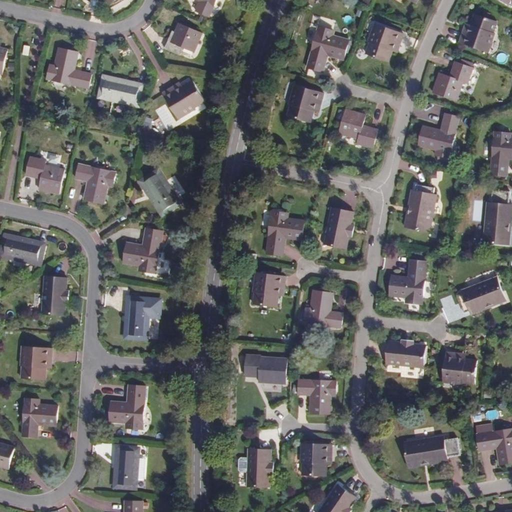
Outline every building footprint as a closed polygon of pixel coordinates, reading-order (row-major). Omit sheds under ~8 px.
[(198,0),(199,0),(197,5),(210,11),(214,0),(198,0)] [(496,21),(473,12),(469,24),(464,22),(457,40),(487,50),(493,31),(492,31),(496,21)] [(404,32),(375,21),(368,38),(369,39),(365,51),(388,60),(392,50),(396,51),(404,32)] [(174,31),(171,29),(164,46),(179,53),(182,47),(193,51),(201,32),(178,22),(174,31)] [(332,28),(318,24),(306,65),(321,69),(325,52),(344,57),(349,38),(331,32),(332,28)] [(32,36),(23,34),(21,41),(30,43),(32,36)] [(54,65),(48,64),(45,78),(88,88),(91,74),(74,69),(78,51),(58,47),(54,65)] [(472,67),(454,61),(449,75),(439,72),(432,92),(456,100),(463,81),(467,82),(472,67)] [(141,85),(103,76),(99,96),(137,105),(141,85)] [(178,82),(162,92),(178,119),(194,109),(193,107),(203,101),(191,80),(180,86),(178,82)] [(323,91),(294,83),(289,100),(290,101),(287,113),(310,120),(313,109),(318,110),(323,91)] [(365,114),(345,109),(339,133),(359,138),(358,144),(373,147),(378,129),(363,125),(365,114)] [(459,116),(445,112),(440,130),(422,125),(417,144),(435,149),(434,154),(448,158),(459,116)] [(508,132),(493,131),(490,172),(504,174),(506,157),(511,157),(511,137),(507,137),(508,132)] [(47,159),(32,156),(28,173),(43,177),(41,188),(61,193),(66,169),(46,164),(47,159)] [(114,169),(78,161),(74,176),(86,179),(82,197),(102,202),(106,183),(111,184),(114,169)] [(178,202),(158,169),(141,180),(162,213),(178,202)] [(409,214),(406,213),(403,226),(427,231),(436,193),(433,193),(434,188),(416,184),(415,189),(409,214)] [(411,188),(406,213),(409,214),(415,189),(411,188)] [(505,230),(507,203),(508,190),(491,188),(489,202),(486,201),(482,241),(507,244),(508,231),(505,230)] [(349,236),(350,236),(352,224),(351,224),(354,211),(331,206),(324,243),(346,247),(349,236)] [(286,212),(270,210),(265,252),(280,254),(282,237),(301,240),(304,220),(285,217),(286,212)] [(162,230),(147,227),(145,244),(126,241),(122,261),(141,265),(140,270),(155,273),(162,230)] [(45,243),(7,235),(3,254),(41,262),(45,243)] [(409,277),(391,275),(388,295),(407,298),(406,302),(421,304),(426,262),(411,260),(409,277)] [(288,275),(256,271),(253,289),(256,290),(254,302),(279,305),(280,294),(285,295),(288,275)] [(64,314),(65,302),(65,290),(66,277),(44,275),(41,312),(64,314)] [(492,302),(494,305),(507,301),(498,277),(462,290),(463,293),(458,295),(464,312),(469,310),(492,302)] [(334,292),(313,289),(311,308),(306,307),(303,323),(341,328),(343,312),(332,310),(334,292)] [(148,299),(128,298),(125,337),(145,339),(148,299)] [(470,314),(494,305),(492,302),(469,310),(470,314)] [(413,343),(401,342),(388,340),(387,363),(423,367),(425,345),(413,343)] [(52,350),(20,348),(19,365),(20,366),(20,379),(44,380),(45,367),(51,367),(52,350)] [(465,354),(446,352),(443,383),(462,385),(462,383),(474,385),(476,360),(465,359),(465,354)] [(263,375),(249,375),(247,418),(262,418),(263,401),(282,401),(282,381),(263,380),(263,375)] [(337,378),(299,376),(298,392),(310,393),(308,411),(329,412),(331,394),(336,394),(337,378)] [(145,386),(131,385),(130,402),(111,401),(110,422),(129,423),(129,429),(143,430),(145,386)] [(40,395),(25,394),(22,437),(37,438),(38,420),(57,422),(58,402),(40,400),(40,395)] [(511,426),(492,430),(491,422),(475,425),(477,433),(476,433),(478,447),(496,444),(499,463),(511,460),(511,426)] [(420,461),(446,457),(446,456),(459,453),(456,436),(443,438),(442,435),(403,442),(407,466),(421,464),(420,461)] [(0,466),(9,469),(15,447),(0,442),(0,466)] [(332,443),(301,442),(300,462),(302,462),(302,474),(326,475),(327,463),(331,463),(332,443)] [(138,449),(118,447),(116,486),(135,487),(138,449)] [(270,473),(271,473),(271,461),(271,448),(248,447),(247,484),(270,485),(270,473)] [(346,511),(349,508),(349,507),(356,496),(337,483),(317,511),(346,511)] [(142,511),(143,501),(129,500),(128,511),(142,511)]
